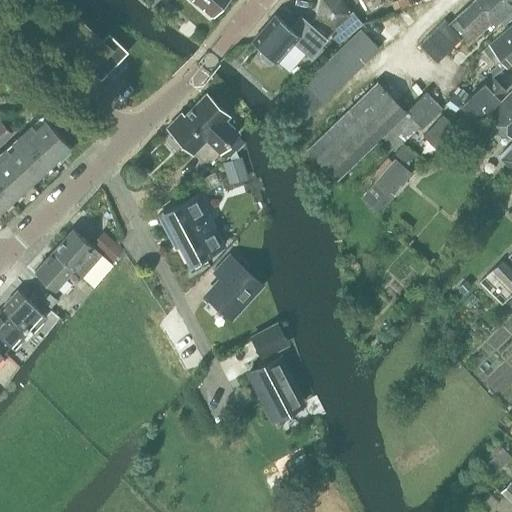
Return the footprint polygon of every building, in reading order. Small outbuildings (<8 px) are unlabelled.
[(191,0),(195,4),(197,1),(211,13),(222,0),(191,0)] [(319,0),(315,17),(333,27),(337,31),(332,37),(335,40),(336,40),(338,43),(362,23),(350,10),(346,13),(342,0),(319,0)] [(406,0),(397,0),(391,2),(394,8),(408,3),(406,0)] [(444,19),(403,60),(420,78),(437,61),(463,36),(469,42),(496,16),(504,24),(511,16),(511,0),(474,0),(450,24),(444,19)] [(102,39),(73,11),(59,25),(62,28),(55,35),(101,79),(128,51),(108,32),(102,39)] [(275,14),(252,41),(261,49),(259,56),(268,64),(275,62),(276,62),(293,43),(311,58),(328,39),(301,15),(290,27),(275,14)] [(511,24),(483,48),(496,65),(491,70),(494,74),(478,88),(479,88),(464,102),(474,112),(465,120),(471,126),(484,113),(486,109),(506,91),(492,76),(502,68),(510,61),(511,59),(511,24)] [(308,79),(286,99),(305,117),(379,47),(361,28),(308,79)] [(442,107),(427,91),(406,112),(377,81),(306,149),(335,179),(381,135),(393,146),(416,124),(420,128),(442,107)] [(457,94),(456,95),(464,101),(469,95),(461,88),(457,94)] [(511,90),(488,116),(511,137),(511,142),(498,157),(511,171),(511,90)] [(181,113),(167,127),(193,152),(206,139),(219,153),(239,133),(225,119),(229,115),(206,93),(184,115),(181,113)] [(452,93),(445,104),(450,108),(458,106),(461,101),(452,93)] [(423,134),(441,151),(460,130),(442,114),(423,134)] [(45,119),(25,137),(50,165),(70,146),(45,119)] [(0,143),(11,133),(0,120),(0,143)] [(25,137),(5,155),(30,182),(50,165),(25,137)] [(239,137),(221,154),(226,159),(229,156),(235,151),(242,146),(245,143),(246,143),(245,142),(244,141),(239,137)] [(231,161),(222,164),(225,175),(243,170),(239,159),(235,151),(229,156),(231,161)] [(5,155),(0,159),(0,188),(11,200),(30,182),(5,155)] [(376,180),(392,194),(413,170),(397,156),(376,180)] [(0,209),(11,200),(0,188),(0,209)] [(178,232),(182,240),(179,242),(190,263),(225,244),(197,193),(163,211),(175,234),(178,232)] [(73,228),(54,249),(73,267),(82,275),(102,254),(73,228)] [(104,235),(96,244),(112,259),(120,250),(104,235)] [(73,267),(54,249),(34,271),(54,289),(73,267)] [(486,253),(469,270),(494,296),(511,279),(486,253)] [(208,297),(231,317),(262,284),(228,254),(213,270),(224,280),(208,297)] [(466,280),(458,288),(463,293),(471,285),(466,280)] [(0,314),(0,334),(14,347),(23,338),(19,334),(27,326),(33,331),(47,316),(18,289),(4,304),(7,307),(0,314)] [(49,293),(43,301),(50,308),(57,300),(49,293)] [(277,323),(252,336),(262,356),(287,343),(277,323)] [(279,356),(248,372),(273,418),(304,402),(279,356)] [(502,448),(481,470),(490,478),(511,457),(502,448)] [(501,492),(511,502),(511,483),(510,482),(501,492)]
